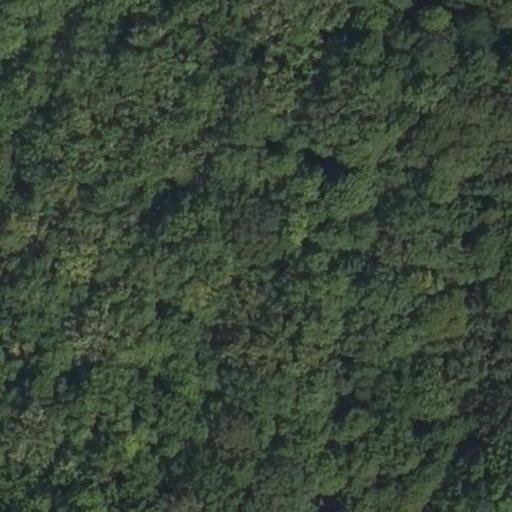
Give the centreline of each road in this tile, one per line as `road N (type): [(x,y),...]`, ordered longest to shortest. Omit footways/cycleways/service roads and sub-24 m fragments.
road 1 (track): [(0,209),(231,23),(438,0)]
road 2 (track): [(420,511),(511,355)]
